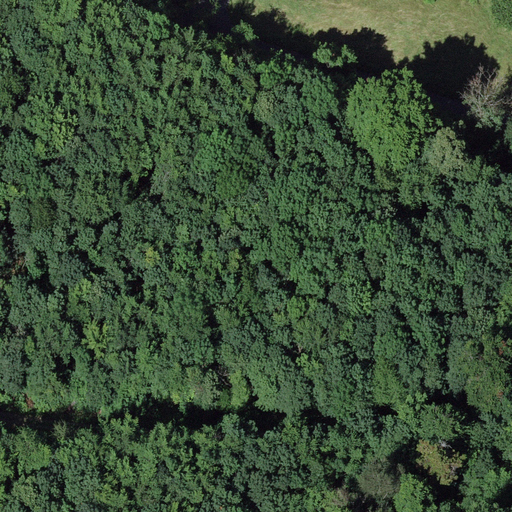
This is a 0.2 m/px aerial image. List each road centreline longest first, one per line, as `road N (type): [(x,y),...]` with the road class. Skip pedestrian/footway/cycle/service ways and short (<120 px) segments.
road 1 (track): [(0,448),(113,445),(132,430),(349,434),(511,409)]
road 2 (track): [(511,122),(338,86),(242,40),(216,16),(215,0)]
road 3 (track): [(0,411),(132,430)]
